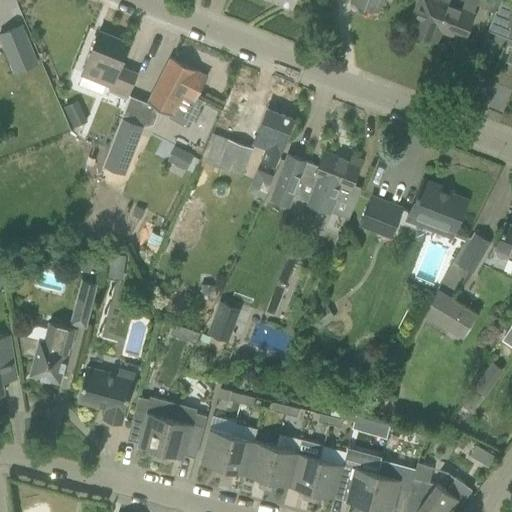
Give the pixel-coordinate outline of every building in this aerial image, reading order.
[(351,0),(376,10),(380,0),(351,0)] [(419,0),(408,30),(435,41),(440,30),(463,39),(470,20),(473,14),(472,13),(477,2),(492,8),(496,9),(499,0),(459,0),(459,3),(450,0),(419,0)] [(495,14),(488,31),(509,40),(511,40),(511,48),(507,61),(511,62),(511,0),(499,0),(496,9),(498,10),(497,14),(495,14)] [(20,23),(0,31),(0,40),(13,72),(36,62),(20,23)] [(99,31),(91,50),(82,73),(111,84),(108,90),(127,98),(137,74),(119,66),(128,43),(99,31)] [(182,98),(193,104),(207,76),(195,70),(196,70),(171,57),(147,102),(173,116),(182,98)] [(76,102),(64,108),(73,127),(85,122),(76,102)] [(267,109),(259,127),(253,144),(267,150),(262,161),(274,166),(283,142),(284,143),(293,119),(267,109)] [(122,118),(103,167),(124,174),(142,126),(122,118)] [(240,135),(225,129),(211,162),(225,168),(240,135)] [(181,150),(174,164),(186,170),(193,156),(181,150)] [(305,160),(288,153),(271,198),(288,205),(292,196),(309,202),(309,203),(329,211),(337,191),(348,195),(361,161),(349,157),(347,161),(324,152),(318,166),(305,161),(305,160)] [(265,198),(274,175),(257,168),(248,191),(265,198)] [(422,180),(411,207),(408,215),(452,232),(455,225),(456,225),(459,218),(466,200),(439,189),(440,187),(422,180)] [(371,197),(361,228),(387,237),(398,206),(371,197)] [(495,248),(495,251),(496,255),(500,257),(503,258),(507,257),(508,256),(509,253),(511,254),(511,225),(505,223),(495,248)] [(454,263),(471,273),(489,242),(472,232),(454,263)] [(73,256),(70,267),(97,273),(103,248),(73,256)] [(109,254),(106,278),(122,280),(124,256),(109,254)] [(75,302),(73,308),(90,312),(91,306),(97,282),(81,278),(75,302)] [(200,284),(199,296),(214,297),(215,284),(200,284)] [(436,291),(422,314),(463,339),(477,315),(436,291)] [(318,330),(335,318),(326,304),(308,316),(318,330)] [(213,316),(207,332),(227,339),(233,324),(213,316)] [(60,377),(73,328),(51,322),(47,336),(49,336),(48,342),(39,340),(19,336),(22,353),(34,357),(30,372),(34,376),(55,381),(55,380),(53,379),(54,376),(60,377)] [(511,325),(502,340),(511,346),(511,325)] [(185,327),(182,337),(195,341),(198,332),(185,327)] [(16,378),(13,359),(9,334),(0,335),(0,392),(4,391),(2,381),(16,378)] [(491,363),(473,389),(483,396),(501,370),(491,363)] [(124,412),(134,374),(119,370),(117,376),(86,367),(78,400),(107,408),(104,418),(120,422),(123,412),(124,412)] [(229,400),(240,402),(242,394),(231,391),(229,400)] [(252,405),(254,397),(242,394),(240,402),(252,405)] [(138,398),(135,408),(127,436),(128,436),(139,439),(137,445),(154,449),(151,458),(158,460),(173,402),(150,396),(149,401),(138,398)] [(173,402),(158,460),(164,462),(166,453),(183,457),(183,455),(195,458),(200,438),(203,427),(206,416),(196,413),(197,408),(173,402)] [(273,410),(285,413),(287,404),(275,402),(273,410)] [(296,416),(298,407),(287,404),(285,413),(296,416)] [(317,421),(329,424),(331,415),(319,412),(317,421)] [(341,426),(343,418),(331,415),(329,424),(341,426)] [(355,415),(352,428),(369,433),(372,420),(355,415)] [(214,475),(221,477),(232,434),(209,428),(205,442),(200,462),(216,466),(214,475)] [(232,434),(221,477),(227,478),(229,469),(245,474),(254,440),(232,434)] [(276,446),(265,488),(271,490),(273,481),(289,485),(301,440),(279,434),(276,446)] [(409,437),(408,443),(410,448),(416,450),(422,447),(423,441),(420,436),(415,434),(409,437)] [(254,440),(245,474),(260,478),(258,487),(265,488),(276,446),(254,440)] [(309,500),(323,446),(301,440),(289,485),(305,489),(302,498),(309,500)] [(342,463),(334,495),(346,498),(345,500),(361,504),(359,511),(366,511),(381,457),(347,448),(342,463)] [(320,457),(309,500),(315,502),(317,493),(333,497),(334,495),(342,463),(320,457)] [(380,461),(366,511),(372,511),(374,508),(389,511),(390,511),(391,509),(400,511),(402,511),(414,470),(380,461)] [(402,511),(447,511),(457,498),(462,502),(472,489),(455,477),(446,489),(436,482),(435,483),(429,482),(433,466),(416,462),(414,470),(402,511)]
